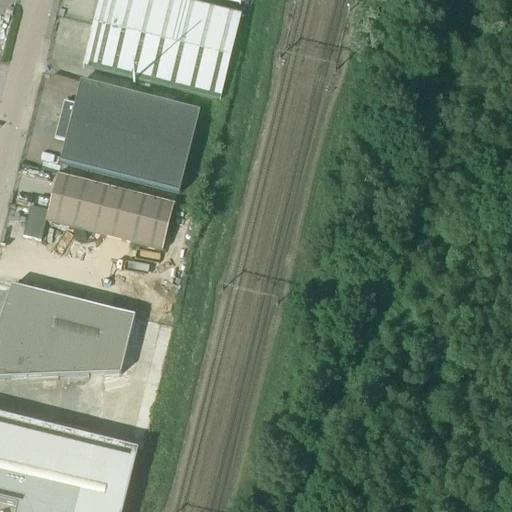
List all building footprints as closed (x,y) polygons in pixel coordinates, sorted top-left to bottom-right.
[(231,60),(241,17),(170,0),(100,0),(94,26),(231,60)] [(196,0),(238,10),(240,0),(196,0)] [(83,69),(220,102),(231,60),(94,26),(83,69)] [(66,143),(61,165),(177,194),(198,113),(81,84),(75,106),(65,103),(55,140),(66,143)] [(175,206),(58,176),(48,213),(31,209),(23,238),(41,243),(46,223),(163,252),(175,206)] [(0,381),(121,376),(136,318),(12,288),(16,292),(14,300),(11,299),(7,315),(10,316),(0,356),(0,381)] [(123,511),(138,452),(0,417),(0,505),(14,509),(13,511),(123,511)]
